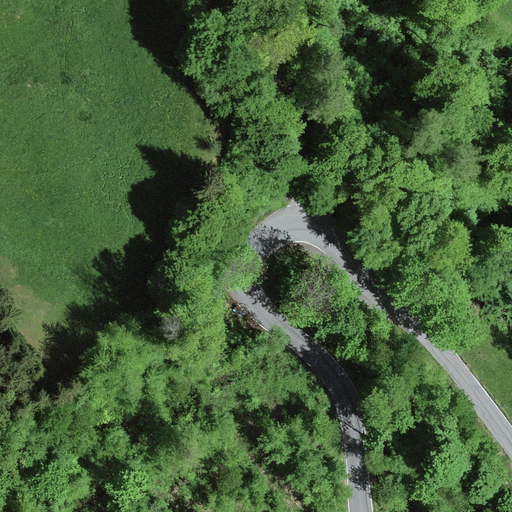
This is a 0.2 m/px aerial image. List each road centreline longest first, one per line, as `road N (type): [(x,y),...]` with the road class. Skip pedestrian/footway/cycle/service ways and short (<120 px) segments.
road 1 (unclassified): [(511,441),(353,252),(321,227),(283,225),(256,250),(245,285),(256,308),(330,370),(349,409),(361,511)]
road 2 (track): [(224,0),(290,97),(300,136),(302,222)]
road 3 (track): [(299,511),(230,411),(142,367)]
